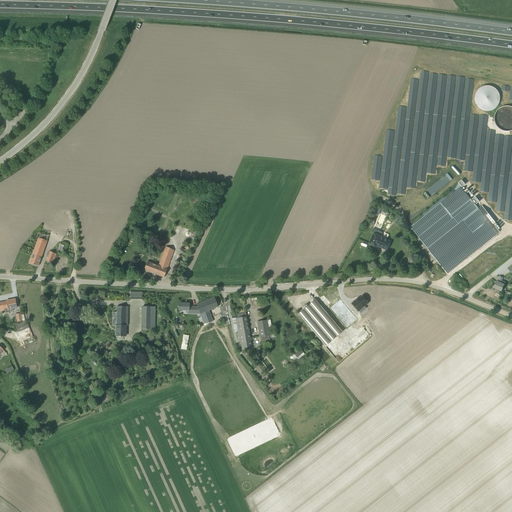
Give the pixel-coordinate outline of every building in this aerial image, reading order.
[(473,89),(478,112),(499,108),(495,85),(473,89)] [(511,109),(500,104),(491,123),(511,132),(511,109)] [(408,181),(412,182),(407,171),(408,170),(410,155),(411,138),(407,138),(404,132),(404,137),(400,131),(404,129),(396,129),(396,130),(385,130),(383,156),(373,155),(371,180),(380,180),(379,188),(388,189),(387,195),(397,195),(397,190),(402,190),(405,189),(404,187),(398,187),(398,186),(403,186),(408,184),(408,181)] [(439,189),(451,179),(447,174),(439,180),(441,181),(436,185),(439,189)] [(505,212),(504,219),(511,220),(511,180),(495,178),(495,177),(473,174),(472,181),(481,182),(480,191),(489,192),(488,201),(497,202),(496,211),(505,212)] [(408,217),(414,224),(411,227),(448,273),(497,233),(488,221),(455,180),(408,217)] [(57,234),(64,216),(55,212),(48,230),(57,234)] [(57,235),(62,237),(65,230),(60,228),(59,231),(58,231),(57,235)] [(48,236),(40,233),(29,263),(38,266),(47,241),(48,236)] [(381,236),(374,233),(369,244),(376,247),(377,246),(387,250),(391,241),(381,237),(381,236)] [(159,263),(158,266),(147,262),(144,270),(164,278),(167,269),(174,250),(166,247),(159,263)] [(50,251),(46,261),(53,264),(56,254),(50,251)] [(502,291),(504,285),(501,283),(503,278),(499,276),(494,288),(502,291)] [(216,301),(218,301),(216,296),(196,304),(198,307),(189,307),(189,304),(179,303),(178,310),(189,310),(188,313),(199,313),(204,325),(213,321),(209,310),(218,307),(216,301)] [(368,303),(362,296),(357,301),(356,300),(352,304),(358,311),(368,303)] [(339,298),(328,308),(346,328),(357,319),(339,298)] [(0,302),(0,310),(16,308),(15,299),(0,302)] [(313,302),(298,314),(324,344),(325,346),(340,334),(313,302)] [(125,325),(126,306),(117,306),(117,325),(125,325)] [(155,329),(155,307),(142,307),(141,329),(155,329)] [(24,315),(21,315),(21,313),(16,314),(17,322),(25,320),(24,315)] [(232,319),(235,319),(239,341),(241,340),(243,350),(251,349),(245,313),(231,315),(232,319)] [(259,337),(269,335),(267,320),(257,322),(259,337)] [(16,326),(19,332),(30,327),(27,321),(16,326)] [(125,325),(117,325),(116,325),(116,335),(125,336),(125,325)] [(298,359),(304,354),(300,349),(291,356),(290,357),(290,359),(291,360),(292,360),(293,360),(294,360),(297,358),(298,359)]
